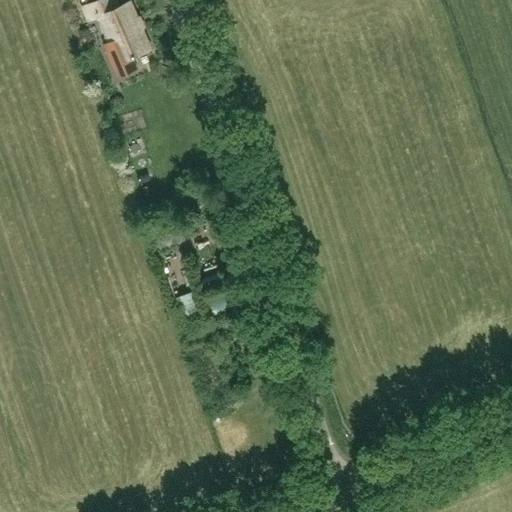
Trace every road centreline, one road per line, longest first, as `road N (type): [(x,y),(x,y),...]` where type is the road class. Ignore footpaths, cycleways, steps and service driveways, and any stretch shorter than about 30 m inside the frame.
road 1 (unclassified): [(336,495),(168,0)]
road 2 (unclassified): [(336,495),(511,415)]
